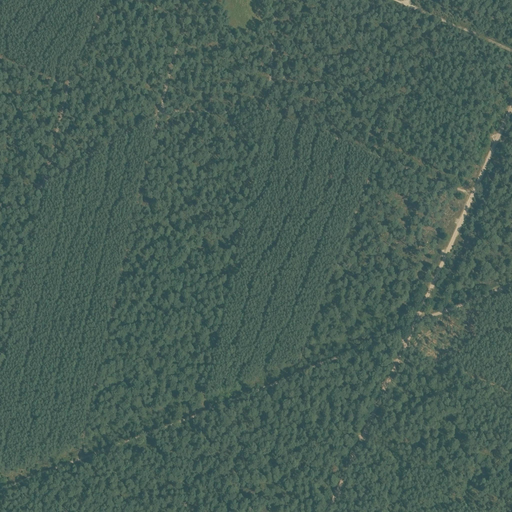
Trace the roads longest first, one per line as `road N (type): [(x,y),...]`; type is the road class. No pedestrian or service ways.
road 1 (track): [(274,0),(267,113),(200,411)]
road 2 (track): [(154,111),(76,461)]
road 3 (track): [(0,492),(298,371)]
road 4 (track): [(415,323),(511,106)]
road 5 (track): [(377,155),(267,113),(154,111)]
road 6 (track): [(377,155),(298,371)]
road 7 (track): [(328,511),(415,323)]
road 8 (track): [(104,0),(64,83),(42,187)]
road 9 (track): [(42,187),(0,369)]
road 10 (track): [(443,20),(377,155)]
road 11 (track): [(154,111),(42,187)]
road 12 (track): [(298,371),(415,323)]
road 13 (track): [(397,0),(511,51)]
